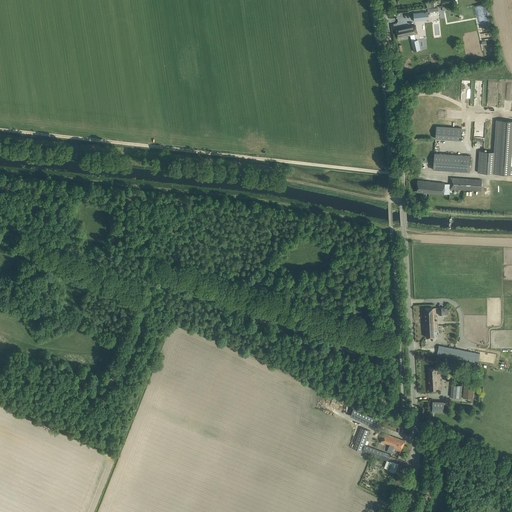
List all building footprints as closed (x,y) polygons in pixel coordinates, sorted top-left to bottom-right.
[(414,13),(413,13),(414,21),(415,21),(424,20),(423,12),(414,13)] [(401,28),(396,29),(398,39),(403,38),(404,38),(404,37),(410,35),(414,51),(413,51),(421,49),(420,49),(418,40),(416,40),(415,34),(417,33),(415,25),(401,28)] [(488,27),(480,27),(481,37),(489,36),(488,27)] [(487,106),(497,107),(498,83),(488,83),(488,91),(496,92),(495,95),(489,95),(489,99),(490,99),(490,101),(487,101),(487,106)] [(478,172),(492,173),(511,174),(511,120),(496,120),(494,152),(479,151),(478,172)] [(460,140),(461,127),(435,126),(434,139),(460,140)] [(482,149),(482,143),(476,143),(476,140),(474,140),(473,148),(482,149)] [(450,171),(452,155),(434,153),(433,170),(450,171)] [(450,171),(469,172),(470,156),(452,155),(450,171)] [(481,191),(482,180),(451,178),(450,189),(481,191)] [(443,194),(445,183),(417,180),(416,192),(443,194)] [(434,321),(434,308),(425,308),(426,337),(438,337),(437,321),(434,321)] [(439,345),(438,353),(453,356),(455,348),(439,345)] [(437,374),(436,368),(428,368),(429,391),(441,390),(440,374),(437,374)] [(462,385),(452,385),(451,397),(461,398),(462,385)] [(475,387),(465,386),(463,398),(469,399),(468,402),(473,403),(475,387)] [(443,412),(444,402),(433,401),(432,411),(443,412)] [(350,416),(376,428),(379,420),(354,408),(350,416)] [(361,427),(353,449),(361,452),(369,430),(361,427)] [(384,433),(381,442),(389,445),(388,448),(387,451),(391,453),(393,449),(400,451),(405,441),(384,433)] [(362,451),(362,452),(380,459),(380,458),(383,452),(365,445),(362,451)] [(383,452),(380,458),(388,461),(390,455),(383,452)] [(390,461),(387,469),(391,470),(395,472),(398,465),(393,463),(390,461)]
